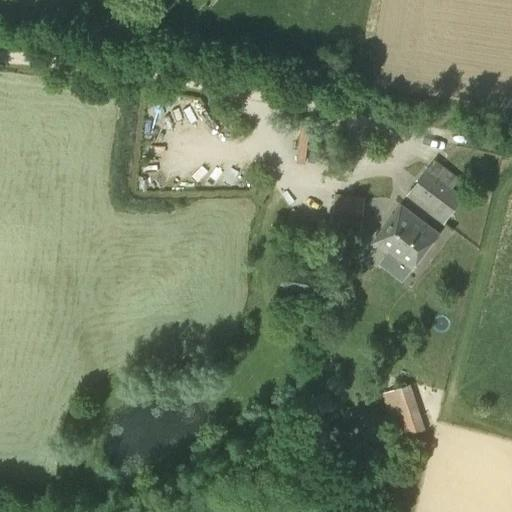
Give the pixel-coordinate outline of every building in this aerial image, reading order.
[(307,159),(310,119),(302,118),(298,158),(307,159)] [(434,207),(449,186),(427,170),(412,190),(434,207)] [(394,254),(419,219),(401,206),(375,241),(394,254)] [(311,228),(297,212),(289,219),(303,235),(311,228)] [(333,216),(331,239),(359,243),(362,219),(333,216)] [(419,219),(394,254),(412,267),(438,232),(419,219)] [(282,266),(279,288),(312,294),(315,272),(282,266)] [(398,437),(428,428),(413,380),(383,390),(398,437)]
